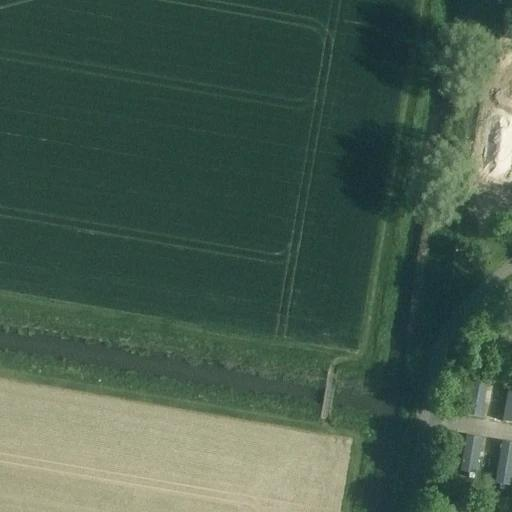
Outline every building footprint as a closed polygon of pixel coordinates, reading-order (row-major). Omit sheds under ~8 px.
[(507,212),(511,186),(511,173),(494,170),(492,181),(474,178),(472,192),(479,194),(476,207),(507,212)] [(489,377),(473,374),(466,415),(482,418),(489,377)] [(511,380),(508,380),(501,421),(511,423),(511,380)] [(483,438),(467,435),(459,476),(475,479),(483,438)] [(511,475),(511,442),(502,441),(494,482),(510,485),(511,475)] [(466,511),(467,506),(451,503),(449,511),(466,511)]
